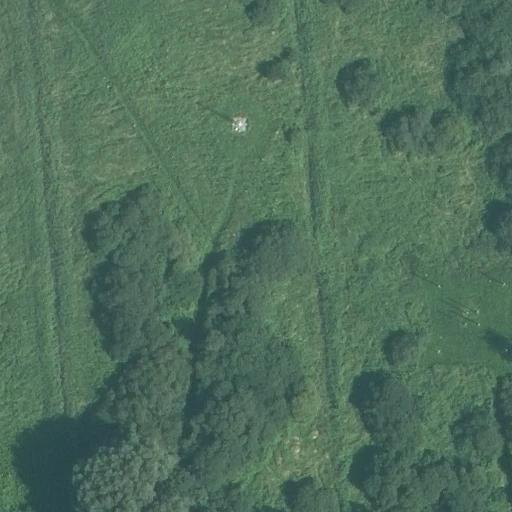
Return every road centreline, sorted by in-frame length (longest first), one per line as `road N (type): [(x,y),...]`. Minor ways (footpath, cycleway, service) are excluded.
road 1 (track): [(366,511),(320,0)]
road 2 (track): [(54,0),(91,511)]
